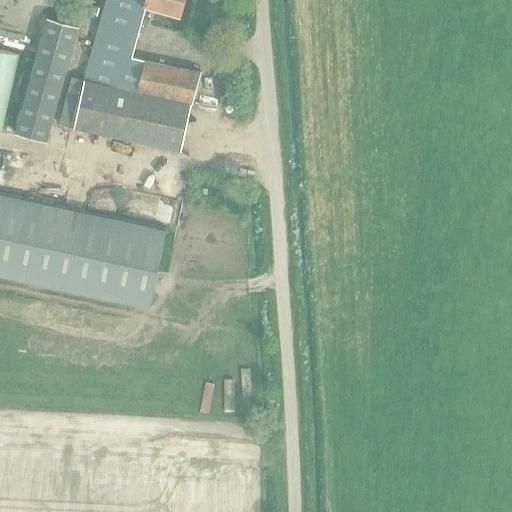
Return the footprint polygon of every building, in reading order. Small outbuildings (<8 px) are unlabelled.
[(74,0),(72,10),(97,16),(99,7),(91,5),(92,0),(74,0)] [(146,6),(180,16),(184,0),(106,0),(91,52),(74,125),(181,150),(202,71),(180,65),(178,70),(131,56),(146,6)] [(49,16),(16,132),(46,141),(79,24),(49,16)] [(0,51),(0,132),(2,133),(19,56),(0,51)] [(0,192),(0,274),(149,307),(166,229),(0,192)]
